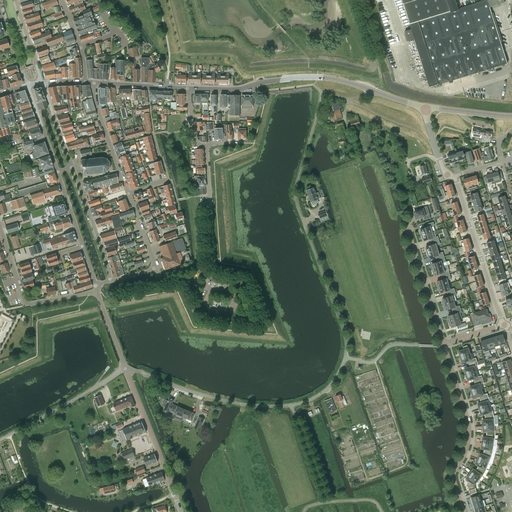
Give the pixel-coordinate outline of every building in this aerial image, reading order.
[(34,0),(31,1),(27,2),(20,4),(22,10),(33,6),(33,5),(38,3),(37,0),(34,0)] [(55,0),(52,0),(46,2),(42,4),(43,9),(57,4),(55,0)] [(486,0),(458,9),(455,0),(401,0),(403,4),(411,30),(404,32),(407,41),(414,39),(429,86),(428,86),(429,87),(438,84),(438,85),(507,64),(490,7),(504,3),(503,0),(486,0)] [(85,9),(83,3),(74,6),(69,8),(71,13),(78,9),(79,11),(85,9)] [(78,34),(96,28),(89,9),(82,12),(83,15),(73,20),(78,34)] [(61,13),(60,11),(53,14),(55,20),(63,17),(61,13)] [(38,13),(24,17),(26,24),(40,19),(38,12),(38,13)] [(28,31),(43,26),(40,20),(26,24),(28,31)] [(29,34),(31,39),(41,35),(40,33),(42,31),(41,29),(29,34)] [(71,30),(61,34),(64,41),(66,41),(73,38),(71,30)] [(41,35),(31,39),(33,44),(45,40),(47,46),(53,44),(63,41),(61,34),(51,38),(49,32),(46,33),(41,35)] [(0,49),(9,47),(6,39),(0,40),(0,49)] [(47,49),(54,47),(53,44),(47,46),(46,47),(36,50),(38,56),(48,52),(47,49)] [(71,49),(72,51),(73,55),(73,57),(79,55),(77,47),(71,49)] [(130,57),(138,56),(136,47),(129,49),(130,54),(129,54),(130,57)] [(51,53),(38,58),(41,64),(49,61),(48,58),(52,56),(51,54),(51,53)] [(75,78),(75,62),(73,57),(73,55),(70,56),(66,57),(66,61),(66,63),(67,66),(68,78),(75,78)] [(88,79),(94,79),(93,69),(91,56),(86,57),(86,61),(88,79)] [(61,78),(68,78),(67,66),(66,63),(66,61),(66,57),(58,60),(59,67),(60,72),(61,78)] [(133,82),(139,82),(139,69),(136,69),(134,58),(130,59),(131,62),(132,69),(133,69),(133,82)] [(59,67),(58,60),(41,65),(43,72),(54,70),(56,70),(55,68),(59,67)] [(109,80),(115,81),(115,72),(124,72),(124,61),(115,61),(115,68),(110,67),(109,80)] [(103,65),(98,64),(98,69),(98,79),(102,80),(102,79),(107,80),(109,64),(103,64),(103,65)] [(160,70),(157,64),(156,64),(157,64),(150,68),(149,67),(151,70),(148,70),(148,71),(148,82),(154,83),(154,82),(155,72),(160,70)] [(16,66),(6,69),(7,73),(8,76),(18,73),(16,66)] [(61,78),(60,72),(54,72),(54,70),(43,72),(45,80),(54,78),(61,78)] [(115,72),(115,81),(123,81),(123,77),(123,76),(124,76),(124,72),(115,72)] [(8,76),(6,76),(7,79),(8,79),(8,80),(10,87),(19,85),(22,84),(19,73),(9,76),(9,75),(8,76)] [(186,83),(186,75),(181,75),(181,73),(178,73),(177,75),(177,83),(186,83)] [(1,77),(0,77),(0,78),(0,80),(0,81),(2,89),(10,87),(8,80),(8,79),(7,79),(6,76),(1,77)] [(89,85),(81,86),(83,97),(88,96),(88,99),(92,99),(91,96),(91,95),(89,85)] [(68,86),(61,86),(62,94),(63,101),(67,100),(68,108),(67,109),(69,113),(72,113),(72,112),(71,108),(70,100),(68,86)] [(74,86),(68,86),(70,100),(71,108),(77,107),(76,104),(76,100),(75,97),(74,86)] [(35,89),(33,89),(38,103),(36,103),(38,111),(40,110),(41,110),(46,108),(47,108),(40,88),(39,88),(38,87),(34,87),(35,89)] [(56,87),(48,88),(52,104),(60,102),(58,95),(56,87)] [(114,88),(106,87),(106,93),(111,93),(113,102),(116,102),(115,98),(114,97),(116,96),(114,88)] [(130,89),(124,89),(124,97),(130,97),(130,99),(133,99),(133,93),(130,93),(130,89)] [(21,103),(28,101),(29,100),(28,97),(26,96),(24,90),(14,93),(15,98),(16,97),(17,100),(19,99),(20,103),(21,103)] [(157,95),(156,95),(156,91),(149,91),(149,95),(149,99),(150,102),(152,102),(157,102),(157,100),(157,95)] [(166,91),(161,91),(162,99),(172,99),(172,91),(166,91)] [(186,110),(186,105),(184,105),(184,104),(185,95),(184,94),(176,94),(176,104),(176,110),(186,110)] [(200,103),(202,103),(202,95),(200,95),(200,94),(194,94),(194,103),(200,103)] [(8,95),(0,97),(0,99),(3,111),(7,125),(15,123),(12,111),(11,108),(8,95)] [(230,95),(226,95),(226,104),(230,105),(230,109),(229,109),(229,115),(239,115),(239,109),(240,109),(240,95),(230,95)] [(86,101),(83,102),(83,110),(84,113),(95,110),(92,99),(88,99),(86,100),(86,101)] [(21,103),(20,103),(16,104),(18,111),(21,110),(31,107),(28,101),(21,103)] [(332,121),(342,118),(337,103),(328,106),(332,121)] [(66,106),(54,109),(56,114),(61,113),(68,111),(66,106)] [(21,110),(18,111),(21,111),(21,113),(16,114),(16,117),(21,115),(32,112),(31,107),(21,110)] [(21,115),(22,120),(34,117),(32,112),(21,115)] [(140,114),(139,115),(139,119),(141,118),(141,116),(144,116),(144,117),(144,121),(142,121),(143,125),(145,125),(150,124),(149,113),(144,113),(143,114),(140,114)] [(352,128),(360,125),(357,116),(349,118),(352,128)] [(24,126),(36,122),(35,118),(34,118),(22,122),(24,126)] [(114,126),(120,125),(118,118),(114,119),(114,120),(106,123),(109,131),(115,129),(114,126)] [(70,121),(59,124),(62,131),(73,129),(77,128),(76,125),(72,126),(71,121),(70,121)] [(38,126),(36,122),(24,126),(25,130),(38,126)] [(197,131),(204,130),(204,129),(203,129),(203,126),(205,126),(205,122),(202,122),(196,123),(197,131)] [(340,136),(346,134),(342,123),(336,124),(340,136)] [(73,129),(62,131),(63,136),(73,134),(72,131),(79,129),(79,132),(86,131),(94,128),(93,124),(87,126),(77,128),(73,129)] [(145,125),(143,125),(143,126),(143,131),(146,131),(146,134),(152,133),(150,124),(145,125)] [(32,140),(42,136),(38,127),(28,131),(27,131),(28,136),(30,135),(32,140)] [(226,128),(222,128),(215,129),(215,140),(216,140),(216,141),(218,140),(219,140),(223,139),(223,138),(224,137),(224,133),(223,133),(222,132),(226,132),(226,128)] [(236,133),(238,133),(238,139),(243,138),(243,139),(245,139),(245,138),(246,138),(246,134),(247,133),(246,132),(246,131),(246,128),(237,129),(236,129),(236,131),(236,133)] [(481,140),(482,130),(473,129),(472,135),(472,137),(479,138),(479,140),(481,140)] [(492,132),(482,130),(481,140),(480,142),(490,144),(490,140),(492,140),(492,136),(491,135),(492,132)] [(73,134),(63,136),(66,143),(75,140),(77,140),(76,135),(78,134),(77,132),(73,134)] [(102,133),(91,136),(94,145),(100,144),(99,141),(104,140),(102,133)] [(118,134),(116,135),(116,134),(110,136),(113,143),(119,141),(117,136),(118,136),(118,134)] [(144,144),(152,142),(150,135),(142,137),(144,144)] [(66,144),(68,151),(68,150),(69,150),(70,151),(72,151),(72,150),(89,145),(87,137),(75,141),(75,142),(66,144)] [(33,159),(32,159),(32,161),(36,160),(35,158),(48,154),(44,142),(34,146),(32,140),(22,143),(25,149),(31,147),(33,153),(31,154),(33,159)] [(152,142),(144,144),(145,147),(143,148),(143,150),(146,150),(153,147),(152,142)] [(113,145),(115,151),(120,150),(129,147),(128,144),(122,146),(121,143),(113,145)] [(130,150),(129,147),(120,150),(115,151),(117,157),(122,155),(125,154),(124,152),(130,150)] [(155,153),(153,147),(146,150),(147,155),(155,153)] [(485,157),(482,157),(483,160),(483,162),(489,160),(489,161),(494,159),(490,147),(483,149),(484,152),(486,151),(487,156),(485,157)] [(81,157),(91,155),(89,149),(80,151),(81,157)] [(479,149),(473,151),(476,162),(483,160),(482,157),(480,153),(479,149)] [(467,159),(465,153),(463,153),(463,151),(447,156),(450,164),(467,159)] [(470,151),(465,153),(467,159),(468,164),(473,163),(470,151)] [(157,159),(155,153),(147,155),(149,162),(157,159)] [(120,157),(122,162),(130,159),(128,154),(120,157)] [(43,170),(52,167),(49,156),(39,159),(43,170)] [(98,158),(97,157),(97,158),(94,158),(93,158),(90,159),(90,158),(89,158),(89,159),(86,159),(85,159),(82,160),(82,159),(81,159),(81,160),(80,160),(81,160),(81,163),(81,164),(82,171),(81,171),(81,172),(82,172),(82,174),(82,175),(82,176),(83,176),(83,175),(87,175),(91,174),(91,175),(91,174),(95,174),(95,175),(95,174),(98,174),(99,174),(102,173),(102,174),(103,174),(103,173),(106,172),(107,173),(107,172),(107,171),(109,168),(110,168),(110,167),(109,167),(109,163),(110,162),(109,162),(106,159),(107,158),(106,158),(106,159),(102,157),(101,157),(98,158)] [(122,162),(123,167),(132,164),(130,159),(122,162)] [(196,166),(193,166),(194,168),(196,168),(202,167),(205,166),(204,160),(198,160),(196,160),(194,160),(194,163),(196,163),(196,166)] [(154,169),(162,167),(160,161),(152,163),(154,169)] [(132,164),(123,167),(125,173),(134,170),(132,164)] [(425,165),(420,167),(420,168),(423,176),(425,176),(425,178),(428,177),(427,175),(428,175),(425,165)] [(52,167),(43,170),(43,172),(44,175),(54,172),(52,167)] [(163,173),(162,167),(154,169),(156,175),(163,173)] [(32,170),(34,176),(34,178),(40,177),(39,173),(37,168),(32,170)] [(492,173),(492,174),(494,181),(495,183),(501,181),(500,179),(503,178),(501,171),(498,172),(497,168),(495,169),(495,173),(492,173)] [(489,175),(486,176),(486,178),(487,181),(488,183),(491,182),(492,184),(495,183),(494,181),(492,174),(492,173),(491,170),(489,171),(489,175)] [(128,179),(135,176),(136,176),(134,171),(126,174),(128,179)] [(50,184),(57,182),(54,173),(48,175),(50,184)] [(92,180),(93,184),(93,186),(98,185),(99,187),(103,186),(103,188),(107,187),(111,185),(118,183),(117,180),(116,174),(108,176),(108,175),(104,176),(104,177),(92,180)] [(137,181),(135,176),(128,179),(127,179),(129,184),(137,181)] [(432,181),(430,176),(428,177),(425,178),(422,179),(423,184),(432,181)] [(476,176),(469,178),(472,185),(478,183),(476,176)] [(206,177),(195,177),(196,181),(198,181),(198,183),(197,183),(197,187),(203,186),(203,185),(206,185),(206,177)] [(465,187),(472,185),(469,178),(463,180),(465,187)] [(93,184),(91,184),(90,180),(83,182),(85,192),(93,190),(92,188),(93,187),(93,186),(93,184)] [(137,181),(129,184),(130,189),(139,186),(137,181)] [(20,196),(47,188),(46,182),(18,191),(20,196)] [(112,192),(123,188),(121,183),(110,187),(112,192)] [(163,188),(160,189),(161,194),(162,194),(164,193),(171,191),(170,184),(163,186),(163,188)] [(44,198),(61,193),(58,185),(48,188),(30,194),(33,204),(45,201),(44,198)] [(314,187),(306,190),(306,191),(311,202),(311,203),(318,200),(318,199),(320,198),(318,192),(316,193),(314,188),(314,187)] [(91,196),(97,194),(96,190),(85,194),(87,201),(92,200),(91,196)] [(141,195),(146,193),(145,191),(133,195),(135,201),(142,198),(141,195)] [(164,193),(162,194),(162,197),(165,196),(166,200),(173,198),(171,191),(164,193)] [(3,202),(11,200),(9,194),(3,196),(2,192),(0,193),(0,199),(2,199),(3,202)] [(472,201),(479,198),(477,193),(470,195),(472,201)] [(507,202),(510,201),(509,199),(506,199),(505,196),(498,198),(499,204),(507,202)] [(13,210),(25,206),(23,197),(11,201),(13,210)] [(104,197),(88,203),(89,207),(100,204),(102,203),(101,201),(101,200),(105,199),(104,197)] [(50,217),(47,218),(48,220),(49,220),(50,222),(51,222),(52,222),(53,221),(54,221),(60,219),(59,218),(59,217),(59,216),(60,215),(61,215),(67,213),(63,202),(62,202),(63,201),(62,198),(57,200),(58,203),(51,206),(51,207),(54,216),(53,216),(52,217),(50,217)] [(166,200),(163,200),(164,204),(167,203),(168,206),(175,205),(173,198),(166,200)] [(119,207),(127,204),(125,199),(117,202),(119,207)] [(140,212),(149,208),(146,201),(138,204),(140,212)] [(451,204),(453,210),(459,208),(457,202),(451,204)] [(509,208),(511,207),(511,205),(508,205),(507,202),(499,204),(501,210),(509,208)] [(101,204),(90,209),(93,217),(99,215),(98,212),(102,210),(101,207),(102,207),(102,206),(101,204)] [(129,209),(127,204),(119,207),(121,212),(129,209)] [(483,210),(481,204),(474,206),(476,212),(483,210)] [(105,212),(100,214),(102,218),(113,215),(112,212),(111,210),(110,206),(104,208),(105,212)] [(168,208),(165,209),(166,212),(169,212),(169,215),(176,213),(175,206),(168,208)] [(414,213),(413,213),(414,216),(415,216),(416,219),(423,217),(424,220),(430,218),(427,207),(422,208),(423,209),(414,212),(414,213)] [(459,208),(453,210),(455,216),(453,216),(454,219),(457,218),(457,215),(461,214),(459,208)] [(510,213),(511,214),(511,213),(511,210),(510,211),(509,208),(501,210),(503,216),(510,213)] [(151,216),(155,215),(154,211),(150,213),(150,214),(149,214),(148,209),(141,212),(142,215),(143,215),(144,216),(143,216),(145,221),(152,218),(151,216)] [(119,214),(120,222),(126,221),(125,218),(134,215),(132,210),(119,214)] [(326,211),(318,214),(321,222),(329,219),(326,211)] [(177,221),(183,219),(182,212),(175,214),(177,221)] [(511,219),(511,216),(511,217),(511,214),(510,213),(503,216),(505,221),(511,219)] [(113,216),(111,217),(114,229),(122,227),(120,222),(119,214),(113,216)] [(64,228),(71,226),(68,217),(60,220),(61,221),(53,223),(56,230),(63,227),(64,228)] [(109,217),(95,222),(96,228),(111,223),(109,217)] [(458,219),(454,220),(455,222),(457,222),(458,228),(465,226),(463,220),(458,221),(458,219)] [(148,229),(156,227),(154,221),(146,224),(148,229)] [(421,236),(432,232),(435,231),(434,226),(433,222),(426,224),(427,227),(420,230),(421,232),(420,232),(421,236)] [(7,233),(19,230),(17,223),(5,227),(7,233)] [(465,226),(458,228),(460,234),(466,232),(465,226)] [(153,243),(159,241),(155,230),(149,232),(153,243)] [(113,231),(99,235),(101,240),(102,242),(104,242),(104,243),(105,248),(118,244),(121,243),(120,240),(117,241),(117,239),(116,239),(116,238),(113,231)] [(73,232),(49,240),(50,243),(52,249),(66,244),(66,245),(76,241),(73,232)] [(165,242),(177,238),(175,232),(163,236),(165,242)] [(433,238),(432,232),(421,236),(422,239),(423,239),(424,241),(431,239),(432,242),(439,240),(438,236),(433,238)] [(14,248),(20,247),(16,236),(11,237),(14,248)] [(182,238),(159,246),(163,257),(160,258),(164,270),(190,261),(182,238)] [(134,240),(123,244),(125,248),(135,245),(134,240)] [(440,245),(439,240),(432,242),(433,245),(426,247),(426,249),(427,253),(438,249),(437,245),(440,245)] [(494,240),(486,243),(488,249),(496,247),(494,240)] [(38,244),(28,247),(30,252),(31,256),(41,252),(38,244)] [(470,244),(464,246),(466,252),(465,252),(466,255),(469,254),(468,251),(472,250),(470,244)] [(114,247),(105,250),(107,257),(116,254),(114,247)] [(496,247),(488,249),(490,256),(498,253),(496,247)] [(439,253),(438,249),(427,253),(428,257),(429,256),(429,258),(436,256),(437,259),(444,257),(443,252),(439,253)] [(72,264),(83,261),(80,252),(69,256),(72,264)] [(498,253),(490,256),(492,262),(500,260),(498,256),(500,255),(499,253),(498,253)] [(118,255),(107,258),(109,264),(117,261),(119,261),(119,259),(118,255)] [(468,258),(470,264),(476,262),(474,256),(470,257),(469,255),(466,256),(467,259),(468,258)] [(446,262),(444,257),(437,259),(438,262),(431,264),(432,266),(431,267),(432,270),(444,267),(443,263),(446,262)] [(500,260),(492,262),(494,268),(502,266),(500,260)] [(117,261),(109,264),(111,269),(120,266),(121,266),(120,261),(119,261),(117,261)] [(476,262),(470,264),(472,270),(478,268),(476,262)] [(0,266),(2,273),(9,271),(7,263),(0,265),(0,266)] [(86,270),(84,265),(73,268),(73,269),(69,270),(70,274),(77,272),(77,274),(86,270)] [(447,265),(444,267),(432,270),(433,274),(434,274),(435,276),(442,273),(443,276),(450,274),(449,271),(447,265)] [(502,266),(494,268),(496,275),(504,272),(502,268),(504,268),(503,265),(502,266)] [(120,266),(111,269),(113,278),(124,275),(121,266),(120,266)] [(504,272),(496,275),(498,281),(506,279),(504,272)] [(22,283),(33,280),(31,273),(22,275),(23,280),(22,280),(22,283)] [(451,279),(450,274),(443,276),(444,280),(437,282),(437,284),(438,288),(449,284),(448,280),(451,279)] [(90,280),(88,275),(79,278),(78,279),(79,283),(82,283),(90,280)] [(72,281),(65,283),(67,289),(72,288),(72,287),(74,287),(72,281)] [(74,293),(92,287),(90,281),(74,287),(72,287),(74,293)] [(449,284),(438,288),(439,291),(440,291),(440,293),(447,291),(448,294),(455,292),(454,288),(450,290),(448,285),(449,284)] [(52,294),(56,294),(54,287),(49,288),(48,285),(45,285),(48,296),(52,295),(52,294)] [(510,288),(507,289),(501,291),(503,297),(509,295),(508,291),(511,290),(510,288)] [(479,294),(481,300),(487,298),(486,292),(481,293),(481,291),(477,292),(478,295),(479,294)] [(442,301),(443,305),(455,301),(456,301),(455,295),(456,295),(455,292),(448,294),(449,297),(442,299),(443,301),(442,301)] [(456,307),(455,301),(443,305),(444,309),(445,308),(446,310),(453,308),(454,311),(461,309),(459,306),(456,307)] [(462,312),(461,309),(454,311),(455,314),(448,316),(448,318),(447,319),(449,322),(460,319),(459,313),(462,312)] [(490,322),(492,320),(490,314),(488,315),(486,310),(473,314),(476,322),(482,320),(482,323),(485,324),(490,322)] [(460,319),(449,322),(450,326),(451,326),(451,328),(458,325),(459,329),(466,327),(465,323),(461,324),(459,319),(460,319)] [(499,336),(497,337),(500,345),(505,343),(503,337),(504,337),(503,334),(499,335),(499,336)] [(500,345),(497,337),(495,337),(491,338),(494,347),(500,345)] [(488,339),(486,340),(489,348),(489,351),(495,349),(494,347),(491,338),(488,339)] [(480,341),(484,352),(489,351),(489,348),(486,340),(484,341),(484,340),(480,341)] [(460,357),(470,354),(467,345),(463,347),(464,350),(458,352),(459,352),(458,352),(460,357)] [(472,354),(470,354),(460,357),(461,362),(462,362),(462,363),(467,361),(468,364),(477,362),(476,358),(473,359),(472,354)] [(511,364),(510,359),(502,362),(504,368),(502,368),(503,370),(504,369),(511,366),(511,364)] [(478,365),(477,362),(468,364),(469,368),(464,369),(464,370),(465,375),(475,372),(477,371),(475,366),(478,365)] [(477,377),(475,372),(465,375),(467,380),(468,381),(473,379),(474,382),(482,379),(481,376),(477,377)] [(484,383),(482,379),(474,382),(475,385),(470,387),(470,388),(469,388),(471,393),(481,390),(483,389),(481,384),(484,383)] [(483,395),(481,390),(471,393),(473,398),(479,397),(480,400),(488,397),(487,393),(483,395)] [(343,399),(341,393),(335,396),(341,408),(345,406),(342,400),(343,399)] [(98,407),(104,404),(101,395),(95,398),(98,407)] [(131,408),(135,406),(131,396),(113,404),(116,411),(130,406),(131,407),(131,408)] [(478,406),(479,410),(491,406),(491,407),(494,406),(494,404),(490,405),(489,401),(488,397),(480,400),(481,403),(478,404),(478,406)] [(173,418),(181,422),(186,410),(172,404),(174,400),(169,398),(164,411),(168,413),(169,411),(175,414),(173,418)] [(338,415),(336,410),(331,398),(324,401),(331,417),(338,415)] [(491,406),(479,410),(480,413),(481,413),(481,415),(484,414),(485,417),(493,415),(492,411),(491,407),(491,406)] [(186,410),(183,417),(192,421),(195,414),(186,410)] [(482,423),(482,426),(494,425),(495,426),(498,426),(498,424),(494,424),(494,420),(493,415),(485,417),(485,420),(482,420),(482,423)] [(199,417),(195,424),(201,427),(204,419),(199,417)] [(146,432),(142,422),(124,429),(128,440),(146,432)] [(494,425),(482,426),(482,430),(483,430),(483,432),(486,432),(486,435),(495,435),(495,430),(495,426),(494,425)] [(482,439),(481,443),(494,445),(494,446),(497,446),(497,444),(494,444),(495,440),(495,435),(486,435),(486,438),(483,437),(483,439),(482,439)] [(494,445),(481,443),(481,447),(481,449),(484,449),(483,452),(492,454),(493,450),(494,446),(494,445)] [(125,460),(135,456),(132,449),(122,453),(125,460)] [(478,456),(477,459),(489,464),(488,464),(491,466),(492,464),(489,463),(491,459),(492,454),(483,452),(483,455),(480,454),(479,456),(478,456)] [(158,461),(155,454),(143,458),(146,466),(158,461)] [(489,464),(477,459),(476,463),(475,465),(478,466),(477,469),(485,473),(487,469),(488,464),(489,464)] [(143,466),(135,469),(137,474),(145,472),(143,466)] [(471,471),(469,474),(478,480),(477,480),(480,482),(481,481),(480,480),(482,477),(485,473),(477,469),(475,471),(473,469),(471,471)] [(160,481),(165,480),(162,472),(147,478),(150,486),(157,483),(158,484),(160,483),(161,482),(160,481)] [(474,485),(477,480),(478,480),(469,474),(467,477),(466,479),(468,481),(467,482),(467,483),(467,485),(468,487),(470,495),(477,493),(477,492),(476,492),(475,488),(474,485)] [(472,504),(481,501),(479,495),(470,498),(471,498),(472,500),(471,500),(472,504)] [(482,507),(481,501),(472,504),(473,508),(474,507),(475,509),(482,507)]
